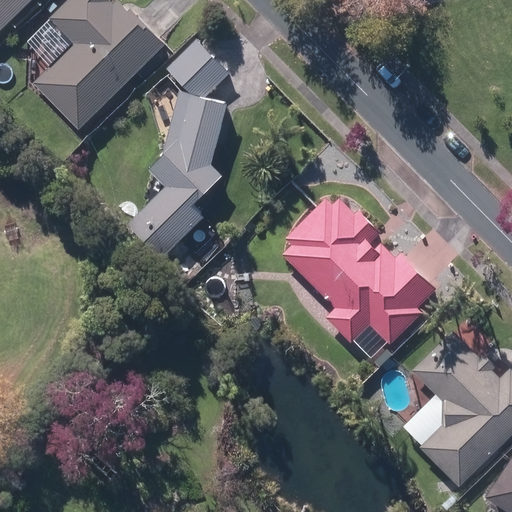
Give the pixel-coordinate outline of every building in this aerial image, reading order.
[(0,0),(0,29),(30,0),(0,0)] [(115,0),(67,0),(49,19),(73,42),(32,85),(78,130),(129,78),(162,45),(115,0)] [(165,68),(189,91),(178,88),(163,155),(149,170),(157,178),(157,179),(159,180),(165,186),(126,224),(161,260),(205,218),(191,203),(204,190),(205,191),(206,188),(220,174),(211,165),(227,99),(206,95),(228,72),(193,39),(165,68)] [(419,313),(414,308),(434,287),(397,252),(393,255),(379,242),(374,247),(368,242),(378,231),(341,196),(334,204),(326,197),(276,249),(284,256),(282,258),(319,294),(325,299),(333,306),(323,317),(350,342),(367,324),(389,345),(419,313)] [(511,369),(509,366),(500,375),(452,328),(411,369),(442,399),(443,423),(418,446),(431,459),(431,458),(458,485),(495,450),(495,451),(511,433),(511,369)] [(511,511),(511,451),(479,502),(494,511),(511,511)]
